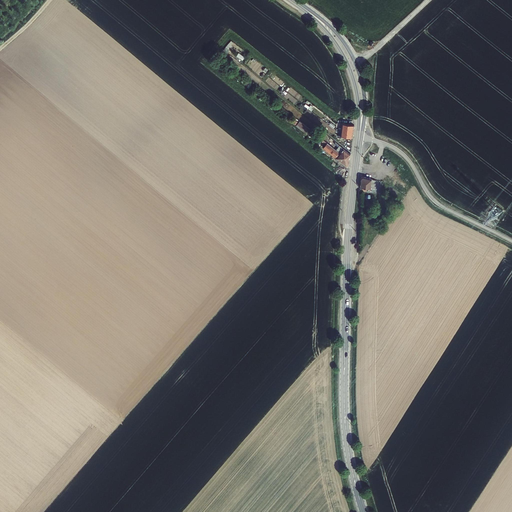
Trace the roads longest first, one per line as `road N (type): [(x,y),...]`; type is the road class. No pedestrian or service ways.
road 1 (secondary): [(364,511),(344,409),(347,238),(359,136)]
road 2 (residential): [(511,241),(443,208),(403,154),(359,136)]
